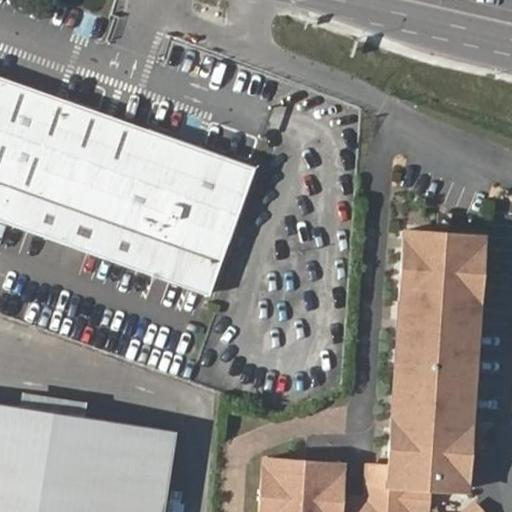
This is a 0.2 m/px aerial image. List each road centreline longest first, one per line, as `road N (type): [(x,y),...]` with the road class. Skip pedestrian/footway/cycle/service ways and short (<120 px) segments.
road 1 (unknown): [(230,511),(239,451),(345,420),(362,397),(385,148),(381,105)]
road 2 (unknown): [(0,358),(165,392),(187,406),(200,430),(194,511)]
road 3 (motorway): [(363,4),(511,63)]
road 4 (primary): [(363,4),(511,38)]
